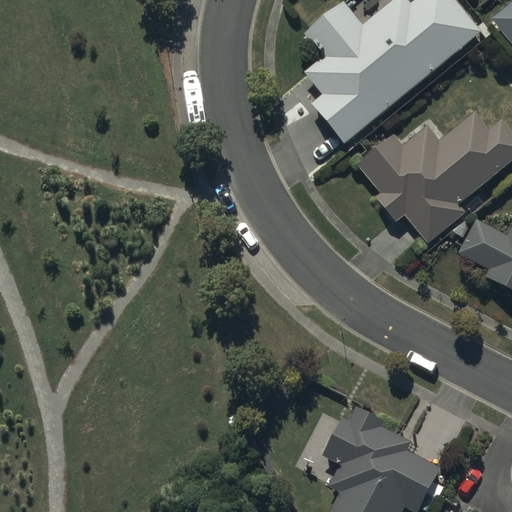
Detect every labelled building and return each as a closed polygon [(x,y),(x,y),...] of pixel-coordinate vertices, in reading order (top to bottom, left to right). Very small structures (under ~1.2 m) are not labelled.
[(345,143),(477,32),(449,0),(422,0),(411,10),(403,0),(398,0),(362,31),(343,9),(325,25),(308,39),(327,61),(308,77),(325,96),(313,106),(345,143)] [(511,9),(491,28),(511,52),(511,9)] [(489,136),(476,120),(443,147),(431,132),(405,153),(395,141),(359,169),(382,198),(374,204),(396,232),(407,224),(430,252),(469,221),(461,210),(511,169),(511,136),(503,125),(489,136)] [(511,303),(511,231),(507,242),(479,227),(460,262),(490,278),(484,288),(511,303)] [(442,475),(408,459),(413,449),(384,433),(385,430),(357,415),(350,427),(344,424),(322,463),(341,474),(329,495),(336,499),(331,506),(336,509),(333,511),(425,511),(432,504),(442,475)]
